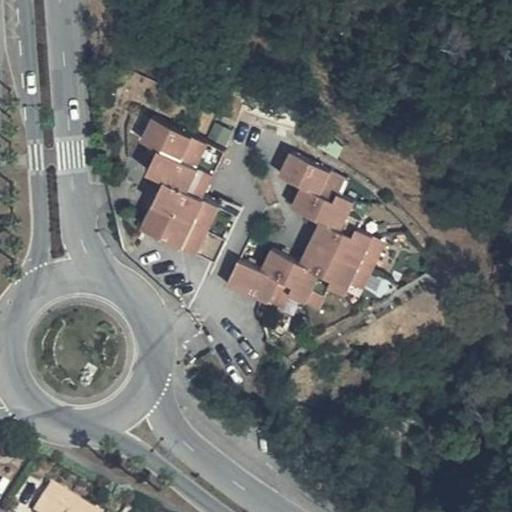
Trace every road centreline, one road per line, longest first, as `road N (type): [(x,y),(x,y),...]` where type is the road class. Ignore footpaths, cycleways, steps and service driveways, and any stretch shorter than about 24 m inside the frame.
road 1 (unclassified): [(26,0),(39,158),(35,292)]
road 2 (unclassified): [(107,281),(84,252),(76,223),(61,0)]
road 3 (unclassified): [(280,511),(188,447),(148,385)]
road 4 (unclassified): [(91,424),(219,511)]
road 5 (unclassified): [(148,385),(155,336),(146,312),(107,281)]
